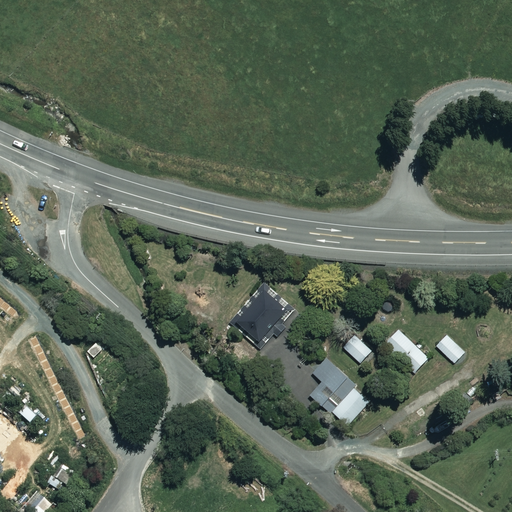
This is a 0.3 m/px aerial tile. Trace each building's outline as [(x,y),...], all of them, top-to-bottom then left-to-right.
[(287,312),(264,292),(237,324),(259,344),(287,312)] [(428,361),(401,329),(386,342),(413,374),(428,361)] [(465,353),(447,336),(437,347),(455,364),(465,353)] [(378,357),(361,341),(350,354),(366,369),(378,357)] [(103,350),(96,343),(88,352),(94,358),(103,350)] [(366,394),(329,361),(316,375),(323,382),(311,396),(340,422),(366,394)] [(35,418),(24,408),(18,415),(29,424),(35,418)] [(69,475),(58,467),(47,485),(58,492),(69,475)] [(47,511),(52,506),(37,493),(24,509),(27,511),(47,511)]
